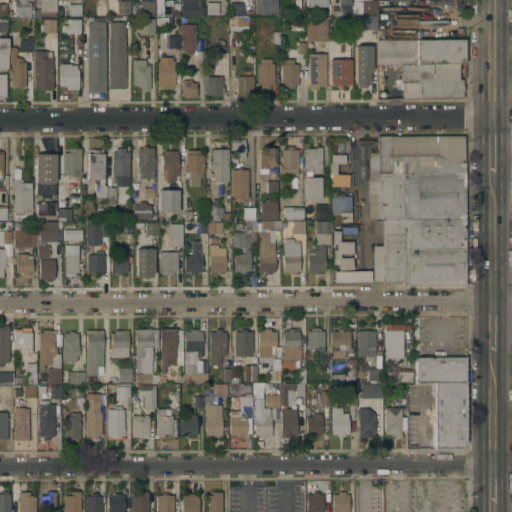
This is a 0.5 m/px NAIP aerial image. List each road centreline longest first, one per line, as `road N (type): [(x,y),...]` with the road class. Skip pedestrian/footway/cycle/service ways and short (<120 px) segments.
road 1 (residential): [(0,468),(495,466)]
road 2 (residential): [(0,304),(495,302)]
road 3 (residential): [(0,122),(493,120)]
road 4 (primary): [(495,302),(494,174)]
road 5 (primary): [(493,120),(493,0)]
